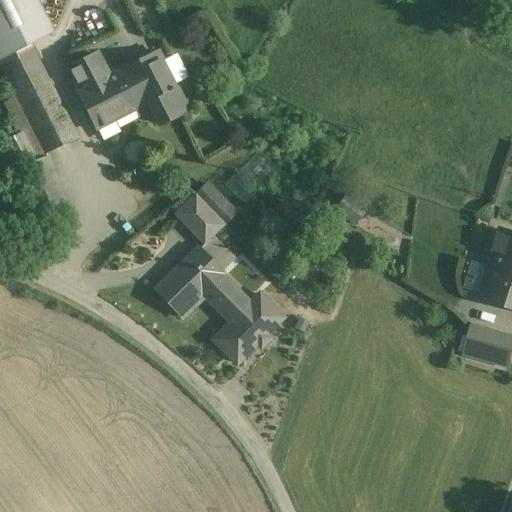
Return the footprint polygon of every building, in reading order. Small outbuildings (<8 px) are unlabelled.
[(0,0),(0,39),(22,28),(7,0),(0,0)] [(0,39),(0,60),(30,45),(22,28),(0,39)] [(0,66),(16,97),(45,155),(46,155),(78,138),(30,45),(0,60),(0,66)] [(118,72),(116,73),(134,109),(148,102),(160,125),(181,114),(171,92),(174,90),(173,89),(175,88),(174,85),(161,62),(157,54),(119,73),(118,72)] [(97,55),(69,69),(80,92),(77,93),(95,129),(134,109),(116,73),(108,77),(97,55)] [(173,56),(161,62),(174,85),(186,79),(187,75),(178,58),(173,56)] [(174,90),(171,92),(181,114),(187,111),(175,88),(173,89),(174,90)] [(20,135),(34,161),(45,155),(16,97),(4,103),(20,135)] [(18,168),(47,158),(46,155),(45,155),(34,161),(20,135),(10,140),(15,149),(8,152),(18,168)] [(38,225),(69,213),(47,158),(18,168),(38,225)] [(195,196),(174,215),(203,245),(223,226),(195,196)] [(355,199),(344,213),(363,228),(373,213),(355,199)] [(511,235),(510,235),(489,301),(511,307),(511,235)] [(235,364),(282,319),(259,295),(257,297),(259,298),(249,308),(240,299),(242,297),(220,275),(222,273),(198,248),(182,264),(183,266),(157,292),(155,290),(154,292),(172,310),(174,309),(183,319),(204,298),(229,324),(213,340),(235,364)] [(511,338),(482,328),(473,357),(511,370),(511,338)]
